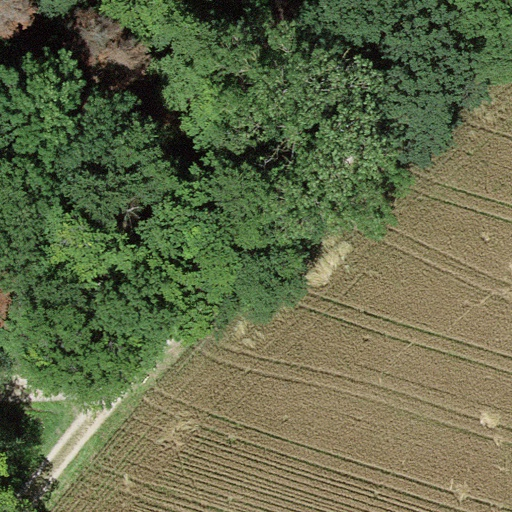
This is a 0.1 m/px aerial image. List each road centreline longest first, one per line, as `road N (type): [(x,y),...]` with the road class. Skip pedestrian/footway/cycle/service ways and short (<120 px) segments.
road 1 (track): [(13,511),(303,150),(444,0)]
road 2 (track): [(303,150),(317,0)]
